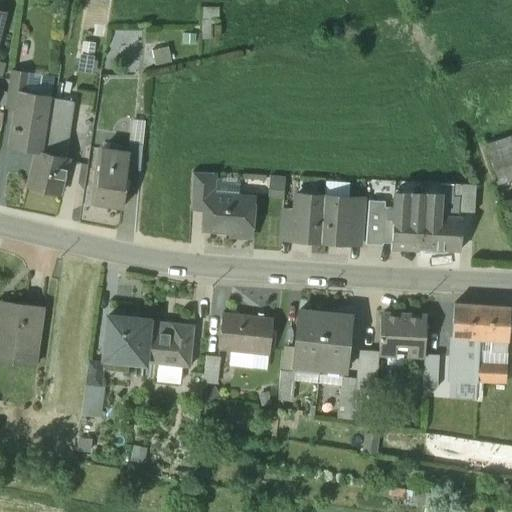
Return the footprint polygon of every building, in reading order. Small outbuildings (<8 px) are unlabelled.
[(153,50),(156,64),(173,61),(170,47),(153,50)] [(28,73),(10,71),(9,80),(27,83),(28,73)] [(27,83),(9,80),(5,106),(16,108),(23,108),(24,100),(27,83)] [(46,104),(24,100),(23,108),(16,108),(10,147),(37,151),(42,152),(46,127),(51,98),(47,97),(46,104)] [(73,101),(51,98),(46,127),(54,128),(53,131),(54,131),(54,132),(68,134),(73,101)] [(54,128),(46,127),(42,152),(47,153),(49,145),(51,146),(54,132),(54,131),(53,131),(54,128)] [(68,134),(54,132),(51,146),(60,148),(58,156),(64,157),(68,134)] [(511,136),(487,145),(498,183),(511,179),(511,136)] [(142,145),(127,143),(127,151),(128,151),(126,168),(140,169),(142,145)] [(51,146),(49,145),(47,153),(42,152),(37,151),(27,187),(60,195),(68,158),(64,157),(58,156),(60,148),(51,146)] [(127,151),(101,147),(94,203),(122,207),(125,188),(123,188),(126,168),(128,151),(127,151)] [(214,173),(192,172),(191,208),(204,209),(205,193),(214,194),(214,173)] [(283,196),(286,178),(274,176),(271,194),(283,196)] [(453,184),(441,183),(440,195),(441,195),(441,206),(452,207),(452,197),(453,184)] [(452,197),(452,207),(441,206),(440,216),(459,217),(459,212),(462,212),(463,204),(459,204),(460,197),(461,195),(462,195),(462,184),(453,184),(452,197)] [(476,185),(462,184),(462,195),(461,195),(460,197),(459,204),(463,204),(462,212),(474,213),(476,185)] [(214,194),(205,193),(204,209),(202,231),(239,234),(238,237),(249,238),(252,196),(214,194)] [(423,195),(394,194),(393,207),(392,238),(391,246),(419,249),(421,215),(422,215),(423,195)] [(352,200),(296,195),(294,212),(292,238),(348,243),(350,217),(352,200)] [(440,195),(423,195),(422,215),(421,215),(419,249),(422,249),(424,252),(431,252),(434,249),(460,251),(462,217),(459,217),(440,216),(441,206),(441,195),(440,195)] [(364,201),(352,200),(350,217),(363,218),(364,201)] [(385,201),(369,200),(367,222),(384,223),(383,238),(392,238),(393,207),(385,207),(385,201)] [(511,201),(499,206),(506,225),(511,223),(511,201)] [(294,212),(282,211),(280,237),(292,238),(294,212)] [(363,218),(350,217),(348,243),(361,244),(363,218)] [(384,223),(367,222),(365,244),(382,245),(383,238),(384,223)] [(41,306),(0,301),(0,361),(35,365),(41,306)] [(482,305),(454,304),(452,336),(453,337),(480,338),(482,305)] [(509,307),(482,305),(480,338),(496,339),(507,340),(509,307)] [(325,313),(299,310),(293,366),(319,368),(325,313)] [(273,318),(222,313),(218,349),(269,354),(273,318)] [(350,315),(325,313),(319,368),(344,371),(350,315)] [(426,318),(380,315),(378,352),(424,355),(426,318)] [(148,320),(110,316),(106,357),(144,362),(147,330),(148,320)] [(195,326),(173,323),(172,333),(147,330),(144,362),(158,363),(183,366),(190,366),(195,326)] [(480,338),(453,337),(450,362),(478,363),(480,338)] [(507,340),(496,339),(496,347),(507,347),(507,340)] [(373,351),(359,350),(356,378),(355,383),(376,384),(378,359),(373,359),(373,351)] [(435,351),(425,350),(424,371),(434,372),(435,351)] [(220,357),(206,355),(203,381),(217,382),(220,357)] [(106,361),(89,359),(86,382),(103,384),(106,361)] [(478,363),(450,362),(449,378),(459,379),(477,380),(478,363)] [(183,366),(158,363),(156,382),(181,384),(183,366)] [(506,365),(478,363),(477,380),(505,381),(506,365)] [(296,372),(280,370),(277,398),(293,399),(296,372)] [(356,378),(341,376),(338,404),(353,406),(355,383),(356,378)] [(477,380),(459,379),(458,400),(476,401),(477,380)] [(8,433),(0,433),(0,444),(9,443),(8,433)] [(364,455),(377,456),(380,438),(367,436),(364,455)] [(425,473),(410,471),(408,489),(422,491),(425,473)]
